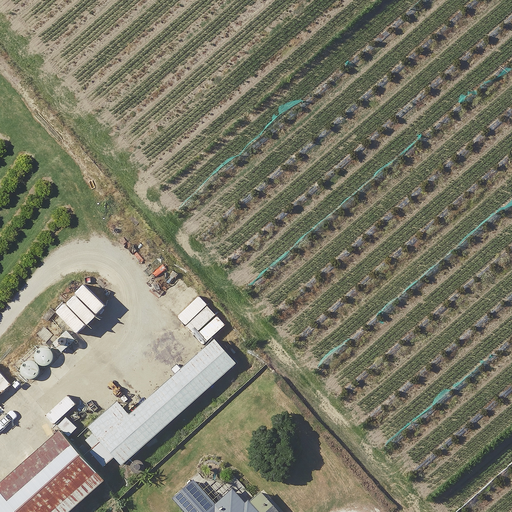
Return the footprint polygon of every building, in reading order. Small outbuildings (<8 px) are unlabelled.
[(51,345),(50,344),(48,344),(46,344),(44,344),(42,345),(40,346),(39,347),(38,349),(37,351),(36,353),(36,355),(36,357),(36,359),(37,360),(38,362),(39,364),(41,365),(43,366),(44,366),(46,367),(48,367),(50,366),(52,366),(54,365),(55,363),(57,362),(58,360),(58,358),(59,356),(58,354),(58,352),(57,350),(56,349),(55,347),(53,346),(52,345),(51,345)] [(106,471),(224,369),(203,345),(115,422),(105,411),(76,436),(106,471)] [(33,360),(32,360),(30,359),(28,359),(26,360),(24,360),(22,361),(21,363),(20,364),(19,366),(18,368),(18,370),(18,372),(18,374),(19,376),(20,378),(21,379),(23,380),(25,381),(27,382),(29,382),(31,382),(32,382),(34,381),(36,380),(38,379),(39,377),(40,375),(40,373),(41,371),(41,369),(40,367),(39,366),(38,364),(37,362),(36,361),(34,360),(33,360)] [(53,432),(0,476),(0,511),(53,511),(93,479),(53,432)] [(277,511),(260,494),(247,506),(211,468),(194,483),(175,501),(184,511),(277,511)]
